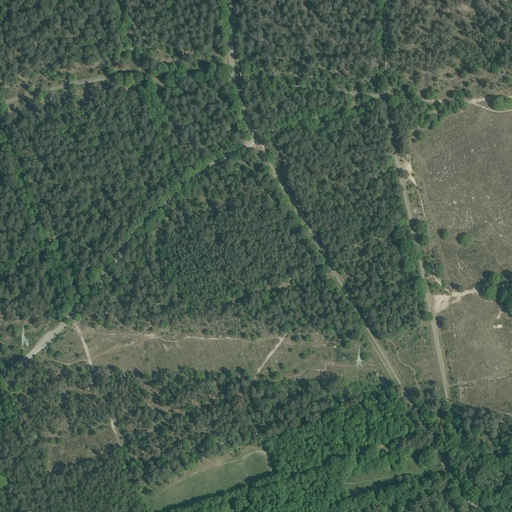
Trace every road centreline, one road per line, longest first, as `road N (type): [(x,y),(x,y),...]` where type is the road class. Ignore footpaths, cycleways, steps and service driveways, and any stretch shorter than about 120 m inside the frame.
road 1 (unclassified): [(0,375),(59,329),(182,188),(255,141),(233,76),(230,0)]
road 2 (track): [(255,141),(380,98)]
